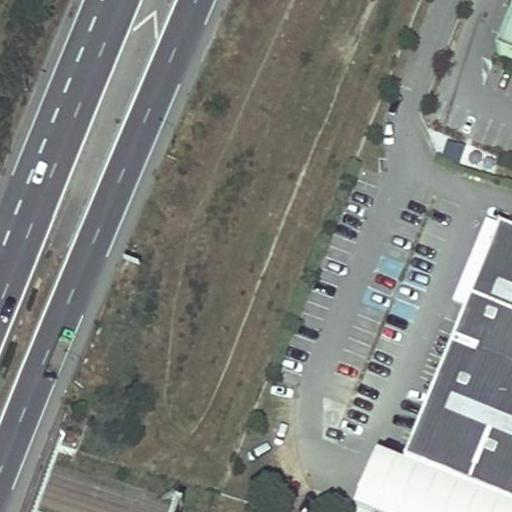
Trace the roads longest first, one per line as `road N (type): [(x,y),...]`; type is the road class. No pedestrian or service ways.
road 1 (trunk): [(0,478),(201,0)]
road 2 (trunk): [(117,0),(0,282)]
